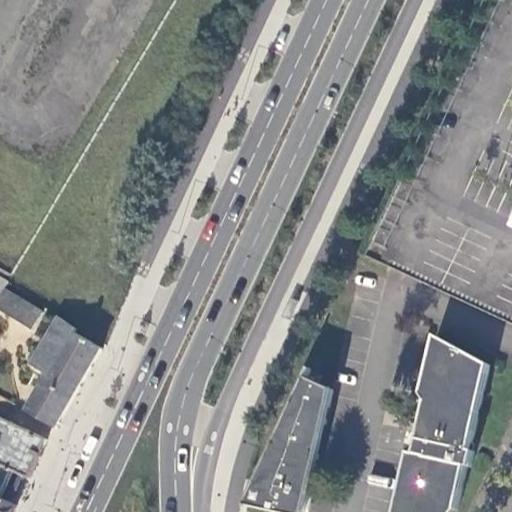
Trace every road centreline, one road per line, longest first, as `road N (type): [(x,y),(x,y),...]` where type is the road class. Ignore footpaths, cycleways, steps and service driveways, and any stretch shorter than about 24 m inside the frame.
road 1 (primary): [(324,0),(88,511)]
road 2 (primary): [(176,511),(178,418),(189,382),(366,0)]
